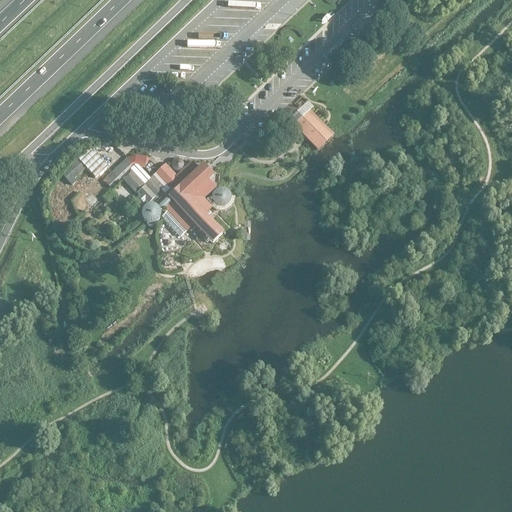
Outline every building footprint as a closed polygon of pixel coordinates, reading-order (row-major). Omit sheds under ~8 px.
[(245,30),(250,24),(245,21),(241,27),(245,30)] [(311,144),(317,149),(331,136),(316,119),(308,112),(294,125),(311,144)] [(98,176),(107,167),(89,147),(88,147),(76,159),(77,160),(86,169),(95,179),(98,176)] [(107,167),(98,176),(111,189),(121,179),(136,195),(137,195),(139,197),(138,198),(144,204),(145,203),(148,206),(151,203),(154,206),(153,207),(151,206),(147,207),(144,209),(142,212),(141,215),(142,219),(143,222),(146,225),(148,225),(147,226),(149,228),(153,228),(155,226),(155,225),(157,223),(160,220),(160,216),(160,213),(165,209),(165,210),(168,212),(162,218),(180,238),(186,233),(187,233),(193,226),(212,246),(224,235),(205,215),(214,206),(217,208),(221,209),(225,209),(228,207),(230,204),(231,200),(231,199),(230,195),(228,192),(225,190),(221,189),(218,190),(214,192),(212,195),(212,199),(206,201),(204,200),(216,188),(210,181),(214,177),(203,165),(198,169),(195,165),(192,162),(184,169),(183,168),(184,165),(183,163),(182,161),(180,160),(178,160),(175,160),(173,161),(172,163),(171,165),(172,168),(173,170),(175,171),(177,172),(179,172),(181,173),(176,177),(172,171),(165,165),(154,175),(155,175),(150,179),(140,168),(145,169),(145,166),(150,161),(147,158),(136,156),(127,159),(112,172),(107,167)] [(77,160),(61,175),(72,187),(77,183),(74,180),(86,169),(77,160)] [(61,194),(65,187),(56,182),(52,189),(61,194)] [(54,197),(49,206),(58,212),(63,203),(54,197)] [(20,259),(0,285),(0,306),(30,267),(20,259)]
